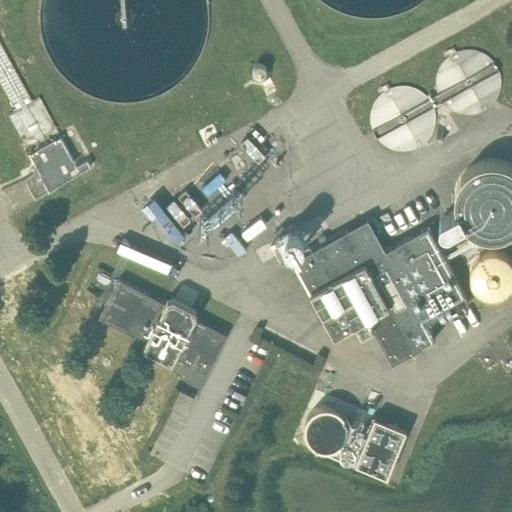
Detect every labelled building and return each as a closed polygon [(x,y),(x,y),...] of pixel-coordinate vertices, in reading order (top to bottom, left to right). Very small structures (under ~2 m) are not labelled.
[(0,82),(15,110),(8,114),(30,153),(61,136),(40,97),(34,101),(0,40),(0,82)] [(390,152),(506,85),(486,51),(452,71),(454,76),(420,95),(413,84),(366,111),(390,152)] [(36,196),(92,166),(88,159),(77,165),(61,136),(30,153),(39,170),(25,177),(36,196)] [(511,165),(467,154),(450,223),(511,237),(511,165)] [(428,226),(386,249),(369,217),(347,229),(294,258),(335,333),(356,322),(362,333),(374,326),(393,361),(413,351),(436,339),(427,324),(469,301),(428,226)] [(511,256),(485,246),(470,283),(506,297),(511,281),(511,256)] [(166,302),(145,292),(121,278),(100,318),(125,330),(147,341),(144,346),(172,361),(175,356),(207,372),(227,334),(195,317),(197,314),(195,308),(174,297),(168,299),(166,302)] [(179,389),(163,429),(177,434),(193,394),(179,389)] [(304,438),(358,455),(362,444),(359,443),(369,412),(317,396),(304,438)] [(375,416),(355,462),(387,476),(406,429),(375,416)]
